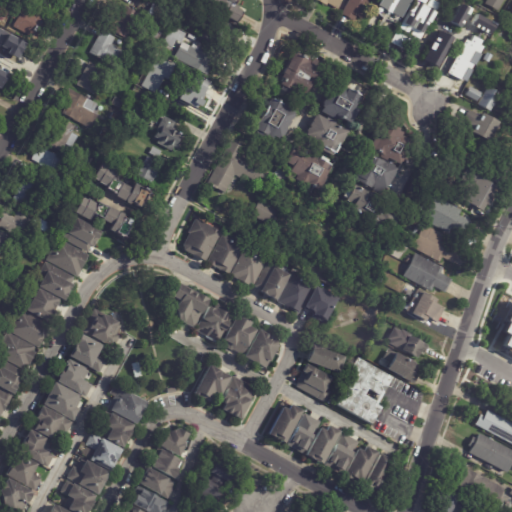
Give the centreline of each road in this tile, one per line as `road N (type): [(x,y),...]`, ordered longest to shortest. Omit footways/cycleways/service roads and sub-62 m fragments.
road 1 (residential): [(242,442),(288,360),(291,339),(278,320),(173,263),(130,258),(95,277),(0,448),(147,430),(167,414)]
road 2 (residential): [(511,210),(407,511)]
road 3 (residential): [(271,0),(257,59),(157,258)]
road 4 (residential): [(367,511),(195,415),(167,414)]
road 5 (residential): [(429,109),(414,87),(272,12)]
road 6 (residential): [(82,0),(0,149)]
